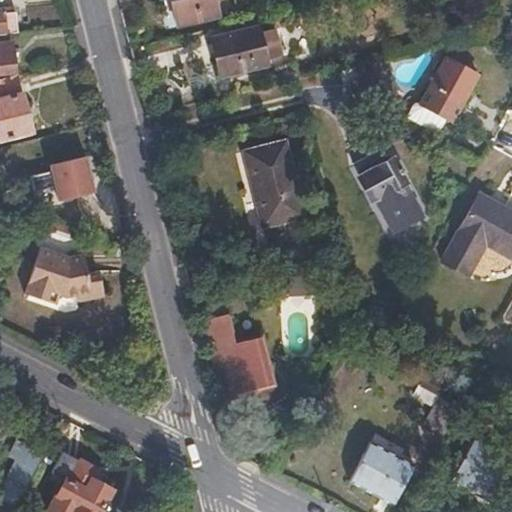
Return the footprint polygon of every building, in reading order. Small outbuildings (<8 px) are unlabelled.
[(216,13),(213,0),(170,0),(177,23),(216,13)] [(15,33),(12,8),(0,8),(0,34),(4,34),(15,33)] [(268,58),(287,53),(281,26),(262,31),(260,27),(210,39),(218,75),(269,62),(268,58)] [(0,72),(12,71),(10,41),(4,41),(4,34),(0,34),(0,72)] [(453,118),(479,71),(447,53),(420,100),(451,117),(453,118)] [(0,138),(32,131),(18,76),(0,80),(0,138)] [(451,117),(420,100),(411,118),(441,135),(451,117)] [(300,205),(285,141),(242,152),(251,190),(254,190),(261,215),(300,205)] [(396,196),(410,189),(393,157),(362,174),(392,229),(409,220),(396,196)] [(86,158),(51,166),(60,201),(94,193),(86,158)] [(502,206),(477,191),(475,197),(499,211),(502,206)] [(511,255),(511,211),(502,206),(499,211),(475,197),(452,236),(440,258),(466,272),(484,240),(511,255)] [(303,215),(300,205),(261,215),(263,224),(303,215)] [(87,275),(83,254),(72,256),(71,258),(41,248),(26,292),(46,300),(49,293),(59,297),(67,299),(78,297),(80,304),(103,298),(99,272),(87,275)] [(308,290),(308,260),(288,261),(289,290),(308,290)] [(56,303),(59,297),(49,293),(46,300),(56,303)] [(273,380),(262,335),(234,342),(227,313),(213,316),(212,309),(201,311),(213,360),(225,408),(248,403),(244,386),(273,380)] [(440,396),(447,382),(429,373),(421,386),(440,396)] [(440,396),(421,386),(418,384),(413,394),(435,406),(440,396)] [(441,438),(459,406),(440,396),(435,406),(423,428),(441,438)] [(25,487),(44,451),(15,436),(0,466),(0,470),(5,474),(0,483),(0,493),(17,503),(25,487)] [(391,504),(413,464),(368,439),(346,480),(391,504)] [(500,478),(510,460),(480,444),(470,439),(455,467),(449,479),(456,483),(479,495),(488,500),(500,478)] [(100,511),(115,486),(101,478),(94,474),(98,466),(81,457),(71,477),(68,475),(50,510),(54,511),(100,511)] [(101,478),(106,470),(98,466),(94,474),(101,478)] [(0,511),(12,511),(17,503),(0,493),(0,511)]
